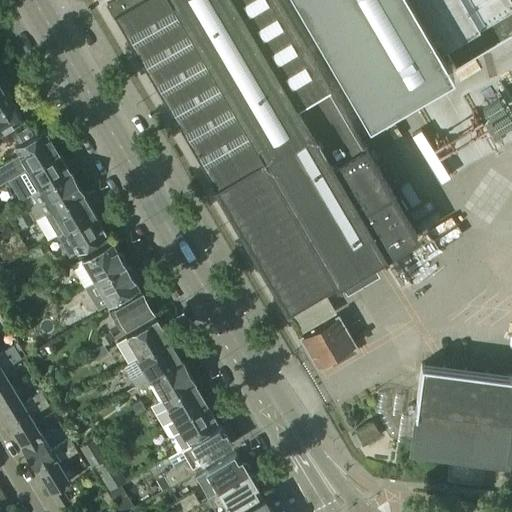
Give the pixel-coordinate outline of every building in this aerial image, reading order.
[(378,266),(372,256),(416,230),(280,0),(111,0),(107,2),(286,307),(341,274),(347,284),(378,266)] [(511,0),(302,0),(324,36),(368,112),(442,67),(402,0),(415,0),(452,63),(511,27),(511,0)] [(0,103),(11,97),(1,79),(0,80),(0,103)] [(0,128),(22,115),(11,97),(0,103),(0,128)] [(14,145),(18,152),(0,162),(0,181),(8,177),(17,171),(18,172),(57,148),(44,127),(36,131),(31,123),(14,133),(19,142),(14,145)] [(30,193),(69,169),(57,148),(18,172),(17,171),(8,177),(20,198),(30,193)] [(42,213),(81,190),(82,189),(70,168),(69,169),(30,193),(34,199),(23,205),(22,204),(10,212),(19,227),(30,219),(35,216),(42,213)] [(48,238),(54,234),(94,210),(81,190),(42,213),(35,216),(48,238)] [(106,231),(94,210),(54,234),(67,255),(106,231)] [(85,284),(124,260),(122,257),(123,255),(120,250),(117,249),(111,239),(72,262),(85,284)] [(38,255),(49,248),(45,241),(34,247),(38,255)] [(128,264),(126,263),(124,260),(85,284),(98,306),(137,282),(131,272),(131,269),(128,264)] [(55,294),(58,300),(75,290),(72,284),(55,294)] [(141,289),(113,306),(108,309),(121,330),(153,310),(141,289)] [(89,315),(83,305),(68,314),(74,324),(89,315)] [(335,312),(300,333),(317,362),(352,342),(335,312)] [(127,360),(169,335),(156,314),(117,338),(118,339),(115,340),(127,360)] [(109,327),(97,334),(102,341),(114,334),(109,327)] [(135,384),(142,379),(181,356),(169,335),(127,360),(122,363),(135,384)] [(108,351),(104,344),(89,352),(94,360),(108,351)] [(0,354),(0,363),(19,352),(15,345),(0,354)] [(4,369),(12,365),(23,358),(19,352),(0,363),(0,394),(14,386),(4,369)] [(142,379),(155,400),(193,377),(194,376),(182,355),(181,356),(142,379)] [(511,374),(423,362),(412,446),(511,459),(511,374)] [(161,424),(205,398),(193,377),(155,400),(149,403),(161,424)] [(24,403),(14,386),(0,394),(0,405),(9,421),(47,399),(43,392),(24,403)] [(139,397),(130,403),(136,411),(145,406),(139,397)] [(72,409),(66,398),(56,404),(63,415),(72,409)] [(188,441),(186,437),(218,418),(205,398),(161,424),(176,448),(188,441)] [(32,416),(39,412),(51,405),(47,399),(9,421),(21,442),(20,443),(22,445),(42,433),(32,416)] [(168,482),(233,444),(220,422),(188,441),(176,448),(167,453),(174,465),(162,472),(168,482)] [(373,422),(358,430),(363,439),(378,430),(373,422)] [(42,433),(22,445),(35,468),(37,467),(63,451),(74,445),(71,439),(52,450),(42,433)] [(93,438),(81,444),(92,462),(103,456),(93,438)] [(59,462),(67,458),(78,451),(74,445),(63,451),(37,467),(50,490),(69,478),(59,462)] [(218,491),(249,472),(237,451),(206,470),(218,491)] [(96,463),(110,486),(125,477),(111,454),(96,463)] [(218,491),(208,497),(216,511),(227,505),(231,511),(262,493),(256,483),(258,480),(254,473),(250,474),(249,472),(218,491)] [(132,502),(121,484),(109,491),(120,509),(132,502)] [(69,499),(62,489),(53,494),(60,505),(69,499)] [(107,505),(114,500),(107,489),(100,494),(107,505)] [(182,511),(200,502),(193,491),(158,511),(182,511)] [(238,511),(273,511),(264,497),(238,511)]
